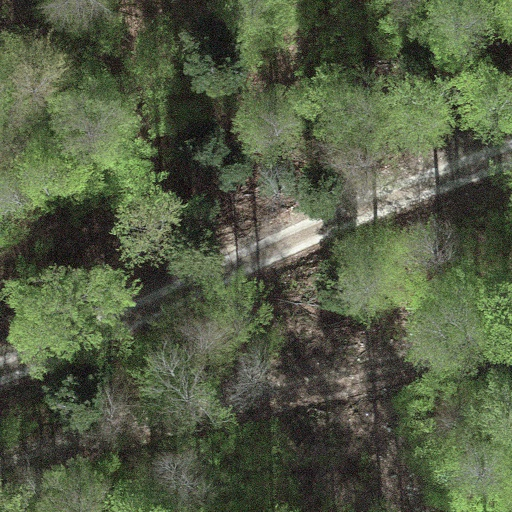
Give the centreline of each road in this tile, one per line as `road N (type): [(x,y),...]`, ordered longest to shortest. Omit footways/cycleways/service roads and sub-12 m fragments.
road 1 (track): [(0,371),(511,152)]
road 2 (track): [(0,480),(304,391),(511,346)]
